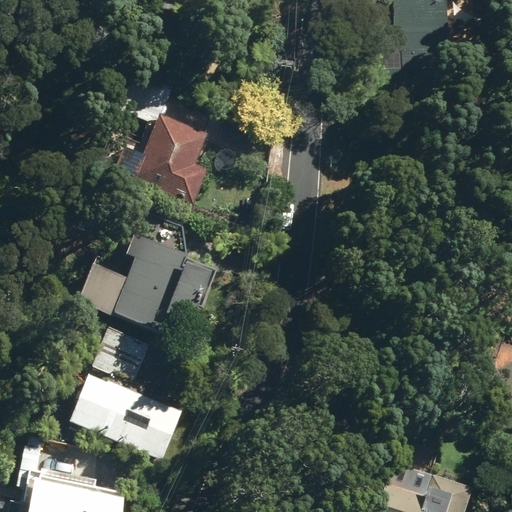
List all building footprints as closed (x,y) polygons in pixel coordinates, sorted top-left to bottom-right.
[(398,59),(401,115),(450,113),(445,0),(392,0),(395,59),(398,59)] [(163,25),(174,32),(182,22),(170,14),(163,25)] [(132,182),(193,206),(207,170),(194,165),(206,136),(161,116),(173,86),(133,71),(118,110),(154,124),(142,156),(122,148),(114,171),(133,179),(132,182)] [(285,144),(271,143),(267,178),(281,179),(285,144)] [(76,305),(161,336),(166,320),(190,329),(209,276),(181,266),(183,262),(129,239),(122,258),(132,262),(125,282),(89,269),(76,305)] [(112,370),(136,379),(150,346),(106,329),(90,368),(110,376),(112,370)] [(67,426),(161,463),(181,415),(86,377),(67,426)] [(465,511),(472,491),(387,464),(371,511),(465,511)] [(8,511),(120,511),(121,503),(77,494),(80,481),(17,468),(8,511)]
